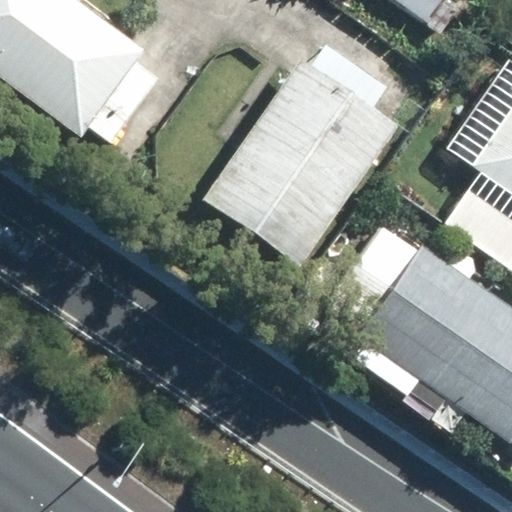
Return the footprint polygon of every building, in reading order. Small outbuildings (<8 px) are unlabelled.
[(57,0),(0,0),(0,76),(78,130),(132,51),(57,0)] [(400,0),(420,14),(430,0),(400,0)] [(511,0),(489,0),(476,22),(511,44),(511,0)] [(294,272),(384,127),(289,68),(199,213),(294,272)] [(511,104),(465,168),(511,201),(511,104)] [(511,442),(511,317),(417,256),(353,354),(506,452),(511,442)]
